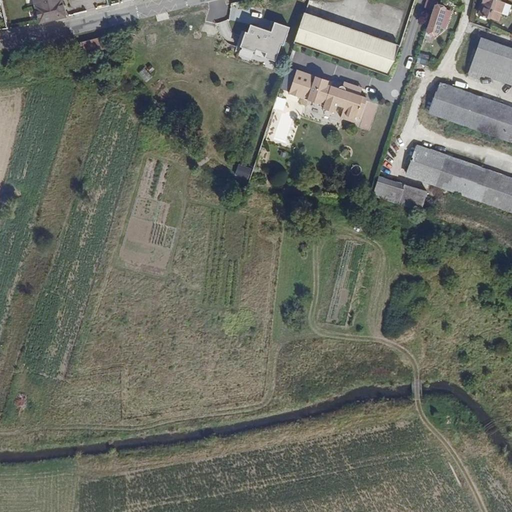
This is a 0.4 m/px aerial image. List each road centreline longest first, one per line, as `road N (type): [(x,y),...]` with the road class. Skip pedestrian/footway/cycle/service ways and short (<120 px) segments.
road 1 (track): [(486,511),(422,409),(413,366),(457,242)]
road 2 (unknown): [(468,0),(453,43),(419,94),(413,133),(511,166)]
road 3 (tertiary): [(187,0),(0,42)]
